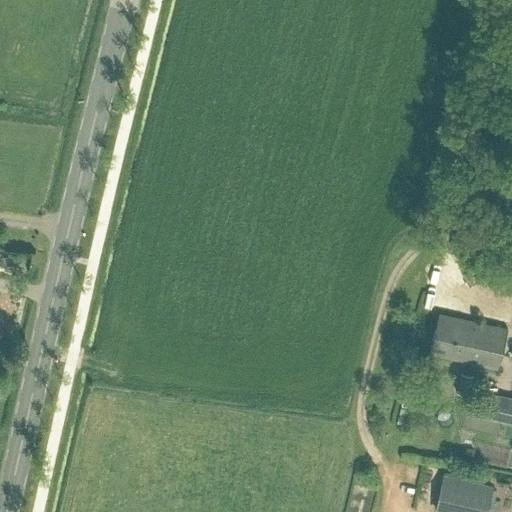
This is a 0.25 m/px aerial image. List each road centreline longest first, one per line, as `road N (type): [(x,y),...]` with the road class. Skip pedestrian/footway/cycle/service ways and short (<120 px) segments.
road 1 (primary): [(7,511),(126,0)]
road 2 (track): [(504,0),(434,286),(447,300),(508,315)]
road 3 (track): [(448,231),(406,257),(391,278),(362,398),(362,427),(410,511)]
